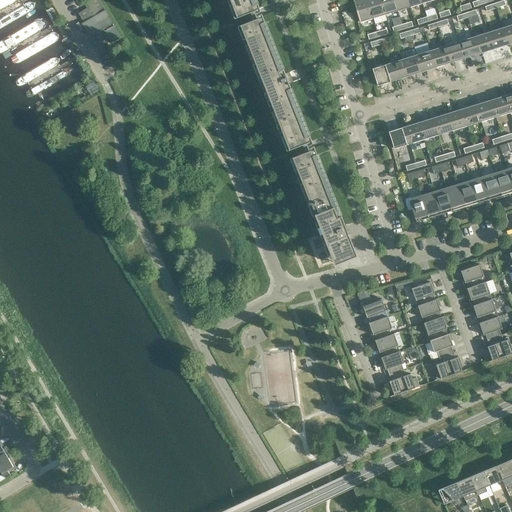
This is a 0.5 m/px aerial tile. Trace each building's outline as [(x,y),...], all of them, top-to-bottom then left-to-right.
[(0,36),(53,5),(49,0),(24,0),(0,14),(0,36)] [(0,0),(0,14),(24,0),(0,0)] [(230,0),(237,17),(254,11),(255,14),(257,19),(240,25),(289,150),(301,145),(306,143),(307,147),(309,151),(304,153),(292,157),(322,233),(324,237),(327,244),(345,237),(351,253),(333,260),(334,264),(356,255),(357,255),(313,146),(312,146),(311,145),(311,144),(313,144),(289,84),(291,83),(287,73),(285,74),(261,13),(260,14),(259,13),(259,12),(261,12),(256,0),(230,0)] [(373,18),(367,0),(364,0),(354,3),(360,22),(373,18)] [(367,0),(373,18),(385,15),(380,0),(367,0)] [(398,11),(394,0),(380,0),(385,15),(398,11)] [(410,7),(407,0),(394,0),(398,11),(410,7)] [(506,5),(504,0),(494,3),(496,8),(506,5)] [(460,6),(461,11),(471,8),(469,3),(460,6)] [(496,8),(494,3),(485,6),(487,11),(496,8)] [(0,58),(62,22),(53,5),(0,36),(0,58)] [(439,13),(440,18),(450,14),(449,10),(439,13)] [(106,11),(96,17),(99,22),(109,16),(106,11)] [(112,21),(109,16),(99,22),(102,28),(112,21)] [(85,23),(88,29),(99,22),(96,17),(85,23)] [(0,59),(10,75),(72,38),(62,22),(0,58),(0,59)] [(99,22),(88,29),(91,34),(102,28),(99,22)] [(511,24),(499,29),(502,37),(508,36),(511,45),(511,43),(511,42),(511,24)] [(121,36),(115,26),(105,31),(111,41),(121,36)] [(502,37),(499,29),(488,33),(493,50),(494,50),(493,49),(510,44),(510,45),(511,45),(508,36),(502,37)] [(493,50),(488,33),(471,38),(473,46),(479,45),(482,54),(482,52),(493,49),(493,50)] [(19,92),(82,54),(72,38),(10,75),(19,92)] [(473,46),(471,38),(459,42),(465,59),(465,58),(481,53),(482,54),(479,45),(473,46)] [(465,59),(459,42),(442,47),(445,56),(450,54),(453,63),(453,62),(464,58),(464,59),(465,59)] [(445,56),(442,47),(430,51),(436,68),(436,67),(453,62),(453,63),(450,54),(445,56)] [(436,68),(430,51),(413,56),(416,65),(422,63),(425,72),(424,71),(435,67),(436,68)] [(91,71),(82,54),(19,92),(29,108),(88,73),(91,71)] [(416,65),(413,56),(402,60),(407,77),(408,77),(407,76),(424,71),(424,72),(425,72),(422,63),(416,65)] [(407,77),(402,60),(385,65),(387,74),(393,72),(396,81),(396,80),(407,76),(407,77)] [(387,74),(385,65),(373,69),(378,85),(395,80),(396,81),(393,72),(387,74)] [(510,112),(504,95),(504,96),(488,101),(487,100),(490,109),(496,107),(498,116),(510,112)] [(490,109),(487,100),(487,101),(476,105),(476,104),(481,121),(498,116),(496,107),(490,109)] [(481,121),(476,104),(475,104),(476,105),(459,110),(459,109),(458,109),(461,118),(467,116),(470,125),(481,121)] [(461,118),(458,109),(458,110),(447,114),(447,112),(447,113),(452,130),(470,125),(467,116),(461,118)] [(452,130),(447,113),(446,113),(447,114),(430,119),(430,118),(429,118),(432,127),(438,125),(441,134),(452,130)] [(432,127),(429,118),(430,119),(419,123),(418,121),(418,122),(423,139),(441,134),(438,125),(432,127)] [(423,139),(418,122),(418,123),(401,128),(401,127),(404,136),(409,134),(412,143),(423,139)] [(404,136),(401,127),(401,128),(389,132),(394,148),(412,143),(409,134),(404,136)] [(503,141),(501,136),(492,140),(493,144),(503,141)] [(510,150),(507,143),(499,146),(502,153),(510,150)] [(498,154),(495,147),(487,150),(490,157),(498,154)] [(490,157),(487,150),(479,152),(482,159),(490,157)] [(473,162),(471,155),(463,157),(465,164),(473,162)] [(465,164),(463,157),(455,160),(457,167),(465,164)] [(449,169),(447,162),(439,164),(441,171),(449,169)] [(441,171),(439,164),(431,167),(433,174),(441,171)] [(425,176),(423,169),(415,171),(417,179),(425,176)] [(511,192),(511,186),(507,170),(495,174),(502,197),(508,195),(507,194),(511,192)] [(417,179),(415,171),(407,174),(409,181),(417,179)] [(502,197),(495,174),(483,178),(489,199),(496,197),(496,199),(502,197)] [(489,199),(483,178),(471,181),(478,204),(483,203),(483,201),(489,199)] [(478,204),(471,181),(458,185),(465,206),(471,205),(472,206),(478,204)] [(465,206),(458,185),(446,189),(454,212),(459,210),(459,208),(465,206)] [(454,212),(446,189),(434,192),(441,214),(447,212),(448,214),(454,212)] [(441,214),(434,192),(422,196),(429,219),(435,217),(435,216),(441,214)] [(429,219),(422,196),(411,200),(410,198),(405,199),(408,210),(412,209),(416,221),(423,219),(424,221),(429,219)] [(345,237),(327,244),(332,257),(333,260),(351,253),(345,237)] [(477,265),(476,262),(458,269),(461,279),(463,278),(465,283),(467,282),(468,287),(469,288),(483,283),(483,282),(481,277),(484,276),(480,264),(477,265)] [(435,288),(431,278),(413,284),(414,287),(411,288),(416,300),(418,299),(420,304),(421,305),(435,300),(435,299),(433,294),(435,293),(433,289),(435,288)] [(486,281),(483,282),(483,283),(469,288),(468,287),(465,289),(468,296),(469,295),(471,300),(473,300),(475,305),(489,300),(492,299),(486,281)] [(363,313),(365,313),(367,317),(368,317),(370,322),(371,323),(385,317),(388,316),(382,299),(379,300),(378,297),(360,303),(363,313)] [(438,298),(435,299),(435,300),(421,305),(420,304),(418,305),(422,317),(425,317),(426,322),(427,322),(441,317),(439,311),(441,311),(439,306),(441,305),(438,298)] [(493,301),(492,299),(489,300),(475,305),(471,306),(474,313),(475,313),(477,317),(479,317),(481,322),(481,323),(495,318),(495,317),(498,316),(496,309),(498,308),(500,306),(498,302),(496,300),(493,301)] [(393,313),(400,311),(398,305),(391,308),(393,313)] [(444,315),(441,317),(427,322),(426,322),(424,323),(430,340),(433,339),(433,340),(447,334),(445,329),(447,328),(445,323),(447,323),(444,315)] [(392,328),(388,316),(385,317),(371,323),(370,322),(367,323),(369,331),(371,330),(373,335),(375,334),(376,339),(377,340),(391,335),(391,334),(389,329),(392,328)] [(502,328),(498,316),(495,317),(495,318),(481,323),(481,322),(477,323),(480,331),(482,330),(483,335),(485,334),(487,340),(501,335),(499,329),(502,328)] [(394,333),(391,334),(391,335),(377,340),(376,339),(373,341),(376,348),(377,347),(379,352),(381,351),(383,357),(397,352),(395,346),(398,345),(394,333)] [(450,333),(447,334),(433,340),(433,339),(430,340),(434,352),(437,351),(439,357),(453,352),(451,346),(453,345),(451,341),(453,340),(450,333)] [(503,341),(501,335),(487,340),(489,346),(486,347),(489,357),(491,357),(492,360),(488,361),(488,362),(499,358),(499,359),(500,360),(505,358),(505,357),(504,356),(511,353),(511,343),(510,344),(509,339),(503,341)] [(400,351),(397,352),(383,357),(379,358),(382,365),(383,365),(385,369),(387,369),(389,375),(403,370),(401,364),(404,363),(400,351)] [(455,358),(453,352),(439,357),(441,363),(436,365),(438,370),(434,371),(437,379),(435,380),(450,375),(450,376),(450,377),(456,375),(456,374),(455,375),(455,373),(464,370),(463,370),(462,370),(461,367),(462,367),(459,356),(455,358)] [(405,375),(403,370),(389,375),(391,380),(388,382),(391,392),(393,391),(394,394),(389,396),(390,396),(401,392),(401,394),(407,392),(406,391),(421,385),(419,385),(416,377),(412,379),(410,373),(405,375)] [(11,457),(8,452),(0,456),(0,480),(5,478),(11,474),(8,470),(13,466),(8,458),(10,457),(10,458),(11,457)] [(511,468),(509,461),(496,466),(502,480),(511,475),(511,468)] [(502,480),(496,466),(483,472),(489,485),(502,480)] [(489,485),(483,472),(471,477),(476,490),(478,495),(487,491),(485,486),(489,485)] [(476,490),(471,477),(458,482),(463,496),(465,500),(474,497),(472,492),(476,490)] [(463,496),(458,482),(442,489),(453,500),(463,496)]
